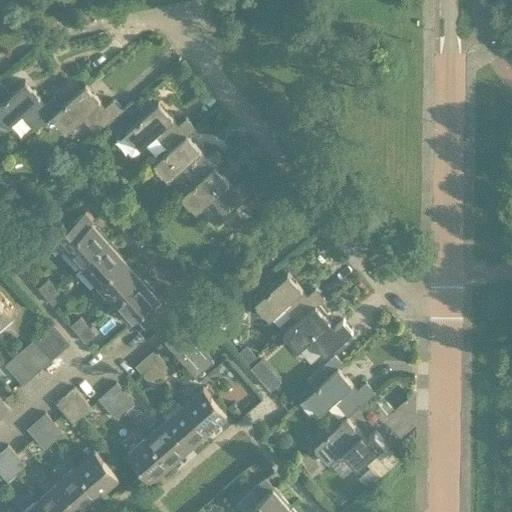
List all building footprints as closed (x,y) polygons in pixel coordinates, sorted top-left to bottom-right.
[(52,95),(43,102),(23,80),(0,99),(0,119),(5,126),(20,113),(33,129),(52,113),(51,112),(60,104),(52,95)] [(112,99),(103,106),(84,84),(60,104),(51,112),(52,113),(66,129),(80,116),(94,133),(121,109),(112,99)] [(132,100),(123,108),(131,117),(141,109),(132,100)] [(185,115),(176,123),(157,101),(124,130),(139,147),(153,134),(166,149),(167,150),(186,134),(195,126),(185,115)] [(213,147),(204,155),(186,134),(167,150),(166,149),(152,162),(167,179),(181,166),(194,181),(196,183),(215,166),(223,159),(213,147)] [(241,179),(233,187),(215,166),(196,183),(194,181),(180,194),(195,210),(209,197),(223,213),(250,189),(241,179)] [(6,177),(5,179),(6,183),(11,188),(14,189),(16,187),(16,183),(11,177),(9,177),(6,177)] [(92,223),(93,221),(84,211),(52,239),(61,250),(65,246),(81,265),(108,241),(92,223)] [(97,283),(124,259),(108,241),(81,265),(97,283)] [(114,302),(141,278),(124,259),(97,283),(114,302)] [(315,287),(307,295),(287,272),(255,301),(269,317),(282,305),(296,320),(297,321),(315,304),(316,305),(324,298),(315,287)] [(159,295),(157,296),(141,278),(114,302),(131,321),(139,314),(148,324),(168,305),(159,295)] [(45,297),(55,288),(47,279),(37,288),(45,297)] [(53,306),(63,297),(55,288),(45,297),(53,306)] [(0,324),(12,314),(0,300),(0,324)] [(334,326),(316,305),(315,304),(297,321),(296,320),(282,332),(297,349),(311,337),(325,353),(352,329),(343,319),(334,326)] [(78,334),(88,325),(80,316),(70,325),(78,334)] [(60,351),(69,343),(52,323),(43,331),(60,351)] [(195,376),(213,360),(181,324),(163,340),(195,376)] [(85,342),(95,334),(88,325),(78,334),(85,342)] [(51,359),(60,351),(43,331),(34,339),(51,359)] [(41,368),(51,359),(34,339),(23,348),(41,368)] [(31,376),(41,368),(23,348),(14,356),(31,376)] [(162,376),(170,369),(153,349),(145,357),(162,376)] [(323,365),(330,373),(337,366),(343,362),(336,354),(323,365)] [(22,384),(31,376),(14,356),(5,364),(22,384)] [(256,356),(247,365),(253,372),(263,363),(256,356)] [(152,385),(162,376),(145,357),(135,365),(152,385)] [(366,381),(357,389),(337,366),(330,373),(305,396),(320,412),(334,400),(348,416),(375,392),(366,381)] [(124,409),(133,402),(115,382),(107,389),(124,409)] [(207,429),(227,412),(203,385),(184,402),(207,429)] [(82,414),(91,406),(74,386),(65,394),(82,414)] [(114,417),(124,409),(107,389),(97,397),(114,417)] [(72,422),(82,414),(65,394),(55,403),(72,422)] [(0,416),(1,418),(11,410),(0,397),(0,416)] [(188,445),(207,429),(184,402),(165,418),(188,445)] [(232,402),(226,407),(234,416),(240,411),(232,402)] [(53,439),(62,431),(45,412),(36,419),(53,439)] [(374,430),(366,437),(346,415),(314,444),(329,461),(342,449),(356,464),(383,440),(374,430)] [(169,462),(188,445),(165,418),(146,435),(169,462)] [(44,447),(53,439),(36,419),(26,428),(44,447)] [(332,420),(326,425),(329,429),(336,423),(332,420)] [(151,478),(169,462),(146,435),(127,451),(151,478)] [(0,453),(16,471),(24,464),(7,444),(0,450),(0,453)] [(98,491),(118,474),(94,447),(75,464),(98,491)] [(0,474),(5,480),(16,471),(0,453),(0,474)] [(373,463),(363,472),(367,476),(378,469),(373,463)] [(80,507),(98,491),(75,464),(56,480),(80,507)] [(272,487),(273,486),(265,476),(251,488),(260,498),(245,511),(280,511),(288,506),(272,487)] [(50,511),(74,511),(80,507),(56,480),(37,497),(50,511)] [(50,511),(37,497),(19,511),(50,511)]
